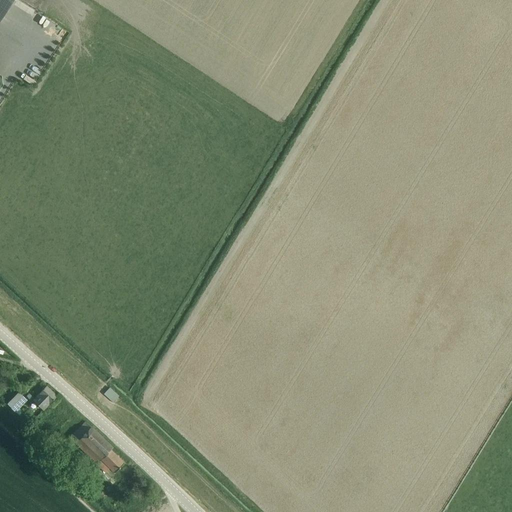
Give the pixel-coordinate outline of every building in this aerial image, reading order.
[(0,0),(0,20),(12,0),(0,0)] [(47,386),(36,398),(33,400),(43,410),(46,407),(57,396),(47,386)] [(111,395),(121,403),(127,395),(117,387),(111,395)] [(14,410),(25,399),(18,391),(7,402),(14,410)] [(118,470),(124,463),(111,450),(113,448),(86,422),(79,429),(70,438),(94,464),(92,466),(97,472),(101,469),(106,475),(110,470),(113,474),(118,470)]
